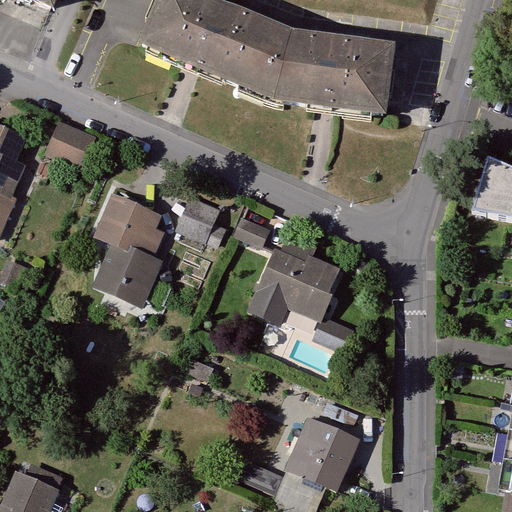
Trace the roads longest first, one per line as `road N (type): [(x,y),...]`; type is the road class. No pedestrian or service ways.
road 1 (residential): [(413,249),(0,69)]
road 2 (residential): [(411,511),(413,249)]
road 3 (residential): [(413,249),(483,0)]
